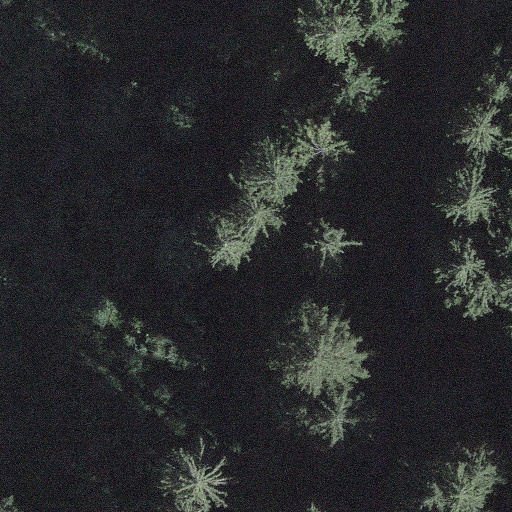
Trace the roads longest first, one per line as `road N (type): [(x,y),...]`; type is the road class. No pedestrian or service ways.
road 1 (track): [(432,511),(407,409),(415,152),(450,0)]
road 2 (track): [(239,0),(120,73),(0,225)]
